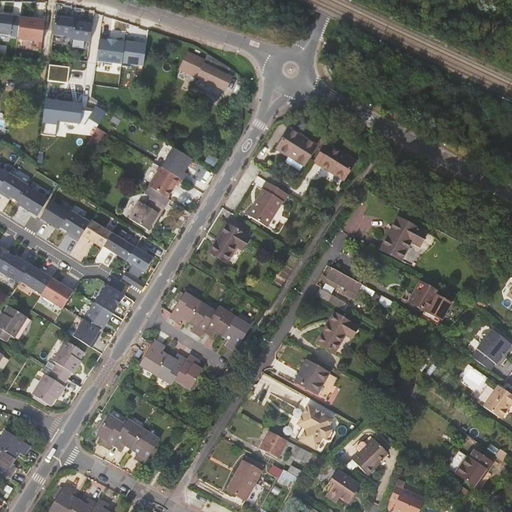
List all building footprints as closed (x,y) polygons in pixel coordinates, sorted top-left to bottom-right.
[(21,17),(0,13),(0,34),(18,37),(21,17)] [(44,20),(21,17),(18,37),(17,39),(41,43),(44,20)] [(73,21),(54,18),(52,36),(71,38),(73,23),(73,21)] [(71,38),(71,40),(89,43),(92,25),(73,23),(71,38)] [(148,37),(127,32),(123,50),(145,55),(148,37)] [(107,42),(99,41),(96,62),(121,65),(123,50),(124,44),(116,43),(116,41),(107,40),(107,42)] [(226,92),(236,73),(229,68),(208,54),(206,60),(189,52),(179,72),(226,92)] [(69,67),(50,65),(48,80),(67,82),(69,67)] [(42,96),(37,133),(91,137),(108,110),(82,101),(42,96)] [(120,122),(113,117),(107,126),(115,131),(120,122)] [(97,127),(91,137),(99,143),(106,133),(97,127)] [(292,153),(306,162),(317,146),(291,128),(278,147),(289,156),(292,153)] [(91,137),(85,147),(94,152),(99,143),(91,137)] [(315,161),(345,181),(357,163),(327,143),(315,161)] [(193,160),(174,149),(162,167),(181,179),(193,160)] [(0,167),(0,187),(9,173),(0,167)] [(150,187),(167,197),(175,184),(177,186),(181,179),(162,167),(150,187)] [(28,185),(9,173),(0,187),(0,192),(5,196),(7,194),(11,197),(18,201),(27,186),(28,185)] [(247,213),(265,226),(282,202),(283,202),(289,195),(267,180),(263,188),(264,189),(247,213)] [(17,203),(38,216),(48,200),(27,186),(18,201),(17,203)] [(166,205),(151,195),(146,204),(140,200),(130,217),(148,228),(153,221),(155,222),(166,205)] [(51,201),(40,218),(59,230),(61,228),(70,213),(51,201)] [(71,237),(78,242),(81,238),(90,222),(71,211),(70,213),(61,228),(67,232),(72,235),(71,237)] [(90,222),(81,238),(88,242),(89,240),(102,248),(104,246),(112,233),(91,220),(90,222)] [(210,252),(226,261),(236,245),(241,248),(248,237),(227,224),(210,252)] [(389,256),(413,270),(423,251),(430,254),(436,242),(406,225),(389,256)] [(104,246),(127,261),(135,247),(112,233),(104,246)] [(135,247),(127,261),(145,272),(154,258),(135,247)] [(0,266),(8,254),(9,252),(2,248),(1,249),(0,248),(0,266)] [(15,257),(8,254),(0,266),(0,271),(19,284),(21,281),(30,265),(16,256),(15,257)] [(52,279),(30,265),(21,281),(42,294),(52,279)] [(363,285),(332,269),(327,279),(357,296),(363,285)] [(142,291),(146,284),(126,272),(122,278),(142,291)] [(41,295),(63,309),(73,292),(52,279),(42,294),(41,295)] [(438,291),(418,281),(416,284),(435,295),(438,291)] [(435,295),(416,284),(406,302),(439,320),(449,302),(435,295)] [(96,304),(113,314),(125,295),(108,285),(96,304)] [(327,302),(331,295),(322,289),(321,289),(317,296),(327,302)] [(215,311),(184,292),(169,315),(180,322),(183,317),(194,324),(191,329),(201,335),(204,331),(214,336),(217,332),(229,339),(226,344),(235,350),(247,332),(250,326),(218,307),(215,311)] [(95,303),(85,320),(101,330),(103,331),(113,314),(95,303)] [(28,317),(10,306),(3,316),(1,315),(0,316),(0,337),(8,342),(12,336),(16,338),(28,317)] [(317,343),(343,359),(361,330),(335,314),(317,343)] [(101,330),(85,320),(74,337),(93,348),(98,340),(96,339),(98,334),(101,330)] [(478,348),(497,362),(502,356),(501,355),(504,351),(505,352),(511,344),(492,329),(487,334),(485,333),(484,333),(483,333),(481,334),(480,335),(479,336),(479,337),(479,338),(479,339),(479,341),(480,341),(481,343),(477,348),(478,348)] [(55,370),(70,380),(74,373),(76,374),(82,365),(80,363),(87,353),(68,341),(55,361),(59,364),(55,370)] [(139,364),(170,384),(173,379),(189,388),(200,370),(194,366),(197,362),(187,356),(184,361),(175,355),(172,359),(160,352),(163,348),(153,341),(139,364)] [(471,357),(490,370),(495,363),(496,364),(497,362),(478,348),(471,357)] [(295,382),(317,394),(328,374),(306,361),(297,377),(295,382)] [(457,379),(485,399),(497,383),(469,363),(457,379)] [(66,386),(70,380),(55,370),(51,377),(47,374),(34,395),(54,407),(60,396),(62,397),(68,387),(66,386)] [(328,374),(317,394),(326,399),(337,378),(328,374)] [(482,405),(498,416),(502,415),(506,409),(505,407),(508,403),(511,405),(511,404),(511,394),(497,384),(482,405)] [(334,412),(303,395),(286,426),(292,430),(298,433),(317,443),(334,412)] [(133,458),(143,464),(158,440),(126,420),(122,426),(106,417),(95,435),(101,438),(98,443),(108,450),(111,445),(121,451),(124,446),(136,453),(133,458)] [(0,442),(0,448),(16,459),(20,452),(25,455),(31,445),(8,430),(0,442)] [(285,440),(268,431),(258,449),(275,458),(285,440)] [(353,460),(368,476),(377,466),(376,465),(388,452),(374,439),(353,460)] [(13,464),(16,459),(0,448),(0,469),(11,477),(18,467),(13,464)] [(307,462),(311,454),(300,448),(296,456),(307,462)] [(466,460),(454,477),(473,490),(484,474),(486,475),(491,467),(473,454),(468,462),(466,460)] [(446,471),(454,477),(466,460),(458,455),(446,471)] [(226,489),(250,504),(266,476),(242,461),(226,489)] [(296,482),(301,469),(291,465),(288,474),(290,475),(288,479),(296,482)] [(333,485),(328,491),(339,499),(349,505),(354,499),(353,497),(360,487),(337,471),(329,482),(333,485)] [(396,503),(401,490),(404,484),(397,481),(389,501),(396,503)] [(48,509),(52,511),(106,511),(105,511),(108,507),(98,500),(94,506),(85,499),(82,504),(70,497),(73,492),(63,485),(48,509)] [(419,511),(424,499),(401,490),(396,503),(392,511),(393,511),(419,511)] [(339,499),(328,491),(324,496),(335,504),(339,499)]
